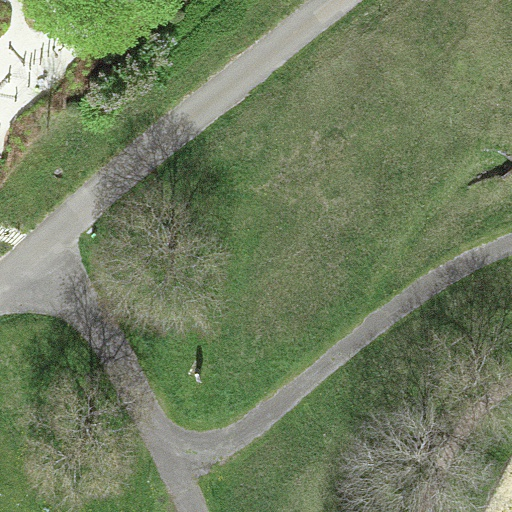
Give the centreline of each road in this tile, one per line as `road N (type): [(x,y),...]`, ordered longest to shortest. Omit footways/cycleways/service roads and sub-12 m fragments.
road 1 (track): [(0,284),(344,0)]
road 2 (track): [(173,461),(249,427),(400,308),(511,246)]
road 3 (track): [(47,246),(173,461)]
road 4 (track): [(363,337),(390,256),(432,194),(483,157)]
